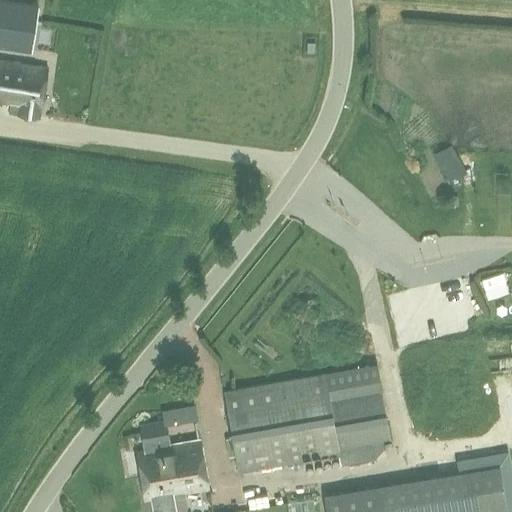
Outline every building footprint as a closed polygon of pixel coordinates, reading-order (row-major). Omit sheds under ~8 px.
[(39,7),(0,0),(0,46),(32,52),(39,7)] [(10,112),(40,116),(47,68),(0,60),(0,101),(11,103),(10,112)] [(107,105),(107,116),(131,116),(131,105),(107,105)] [(501,295),(511,295),(511,279),(502,279),(501,295)] [(426,321),(450,317),(446,294),(422,298),(426,321)] [(393,307),(396,330),(419,327),(416,304),(393,307)] [(469,354),(405,358),(409,418),(432,416),(432,428),(479,425),(480,444),(485,444),(480,376),(471,376),(469,354)] [(390,441),(376,362),(325,372),(339,450),(390,441)] [(223,390),(238,468),(339,450),(325,372),(223,390)] [(170,445),(166,418),(141,423),(143,440),(144,440),(145,450),(138,451),(146,499),(153,497),(155,511),(173,511),(170,494),(207,488),(199,440),(170,445)] [(465,501),(466,511),(507,511),(504,492),(484,495),(484,493),(464,496),(465,501)] [(287,501),(288,511),(314,511),(313,497),(287,501)] [(466,511),(465,501),(431,506),(432,511),(466,511)]
